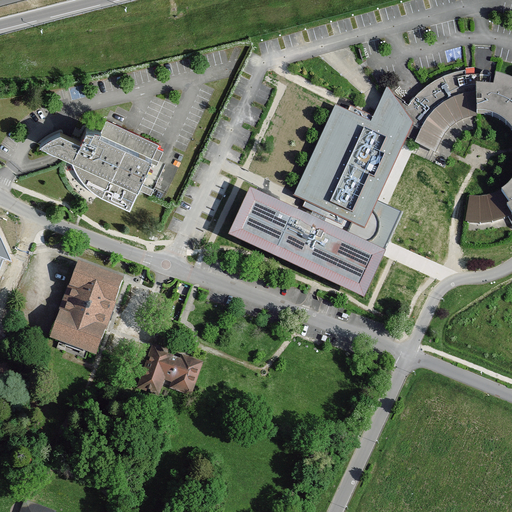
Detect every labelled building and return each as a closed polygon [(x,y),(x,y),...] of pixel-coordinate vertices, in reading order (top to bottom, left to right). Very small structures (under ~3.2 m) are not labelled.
[(403,136),(435,150),(437,145),(441,137),(445,131),(449,127),(455,122),(460,118),(468,115),(475,114),(481,114),(489,115),(496,118),(502,121),(507,125),(511,130),(511,188),(511,190),(504,195),(497,199),(489,202),(480,203),(479,203),(478,203),(477,203),(474,203),(472,203),(471,203),(468,223),(481,224),(490,223),(500,220),(505,218),(508,216),(511,223),(511,81),(505,79),(497,76),(492,87),(489,86),(491,77),(490,74),(489,73),(487,72),(485,72),(483,73),(482,74),(481,76),(467,77),(466,72),(464,72),(456,74),(452,75),(440,80),(431,85),(423,91),(414,100),(409,107),(405,104),(406,103),(389,91),(386,93),(390,98),(408,124),(403,136)] [(345,242),(350,230),(360,234),(374,202),(403,136),(408,124),(390,98),(386,105),(385,104),(379,109),(383,112),(380,119),(365,113),(351,106),(347,116),(342,113),(338,112),(300,194),(308,197),(304,207),(328,218),(325,223),(321,232),(326,233),(326,231),(328,229),(330,228),(331,228),(333,228),(335,229),(337,229),(338,230),(339,232),(339,234),(338,236),(335,244),(343,247),(344,245),(345,242)] [(82,139),(74,136),(70,147),(72,158),(73,160),(74,162),(74,166),(77,171),(81,177),(84,181),(90,187),(104,197),(132,210),(138,195),(141,189),(140,188),(142,182),(152,162),(158,147),(160,143),(107,119),(102,131),(94,130),(87,127),(82,139)] [(50,136),(41,142),(60,152),(72,158),(70,147),(74,136),(68,134),(61,131),(50,136)] [(472,203),(474,203),(477,203),(478,203),(479,203),(480,203),(489,202),(497,199),(504,195),(511,190),(511,188),(511,182),(508,187),(502,192),(495,195),(488,198),(480,199),(472,198),(472,203)] [(261,203),(256,201),(240,234),(245,236),(357,288),(363,291),(378,258),(345,242),(344,245),(371,257),(358,285),(331,272),(333,268),(321,262),(319,267),(287,252),(281,247),(280,249),(247,234),(260,206),(266,209),(268,206),(261,203)] [(403,214),(374,202),(360,234),(350,230),(345,242),(344,245),(371,257),(382,261),(389,245),(403,214)] [(335,244),(338,236),(326,231),(326,233),(321,232),(325,223),(312,216),(309,222),(302,219),(301,221),(289,216),(268,206),(266,209),(260,206),(247,234),(280,249),(281,247),(287,252),(319,267),(321,262),(333,268),(331,272),(358,285),(371,257),(344,245),(343,247),(335,244)] [(328,229),(326,231),(338,236),(339,234),(339,232),(338,230),(337,229),(335,229),(333,228),(331,228),(330,228),(328,229)] [(9,253),(0,232),(0,275),(6,260),(9,253)] [(89,268),(79,264),(71,286),(75,287),(65,314),(60,312),(52,338),(66,343),(69,335),(85,342),(83,349),(97,355),(98,352),(106,329),(101,327),(110,300),(116,302),(123,281),(113,277),(110,283),(87,274),(89,268)] [(113,277),(89,268),(87,274),(110,283),(113,277)] [(69,335),(66,343),(83,349),(85,342),(69,335)] [(169,353),(155,348),(141,387),(158,393),(163,377),(175,382),(174,387),(190,393),(200,364),(184,358),(182,362),(168,357),(169,353)] [(44,511),(43,511),(36,509),(26,502),(22,511),(44,511)]
